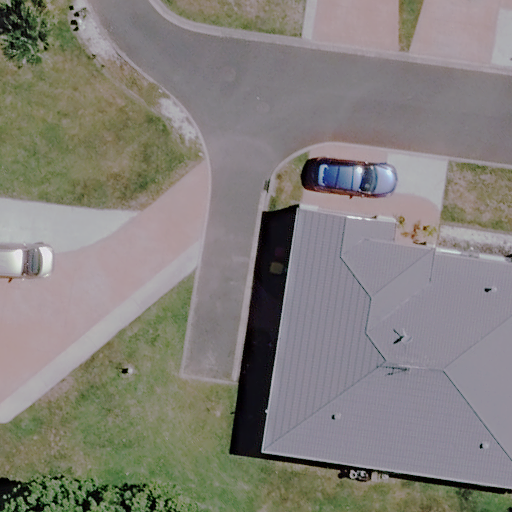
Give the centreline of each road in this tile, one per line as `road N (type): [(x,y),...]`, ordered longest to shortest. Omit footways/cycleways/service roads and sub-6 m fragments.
road 1 (unknown): [(279,95),(192,183),(0,459)]
road 2 (residential): [(143,21),(199,80),(511,128)]
